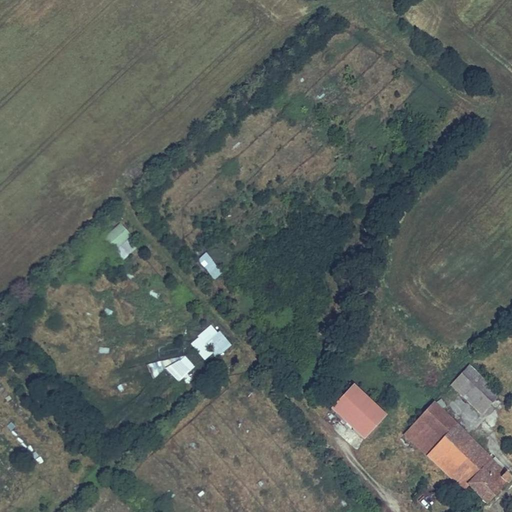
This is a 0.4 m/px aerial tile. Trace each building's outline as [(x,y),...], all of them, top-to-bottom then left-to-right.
[(125,241),(131,236),(119,224),(101,241),(121,262),(134,250),(125,241)] [(221,272),(205,254),(197,260),(214,280),(221,272)] [(231,345),(219,332),(204,344),(216,358),(231,345)] [(183,354),(182,344),(157,346),(158,357),(183,354)] [(177,383),(194,367),(182,355),(166,372),(177,383)] [(149,376),(165,373),(163,362),(147,364),(149,376)] [(470,366),(451,385),(481,415),(500,395),(470,366)] [(366,439),(386,417),(354,389),(334,411),(366,439)] [(434,403),(404,434),(462,492),(467,487),(485,505),(507,484),(508,485),(511,481),(434,403)]
